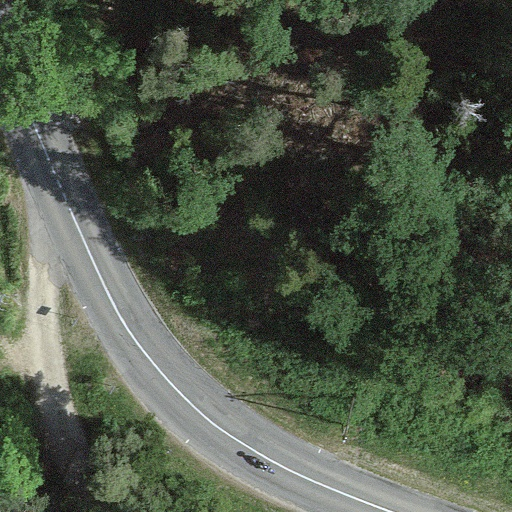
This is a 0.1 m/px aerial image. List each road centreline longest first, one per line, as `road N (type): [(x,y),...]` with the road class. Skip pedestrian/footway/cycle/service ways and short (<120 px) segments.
road 1 (secondary): [(377,511),(225,435),(138,347),(0,45)]
road 2 (track): [(0,252),(108,493)]
road 3 (track): [(108,493),(103,284)]
